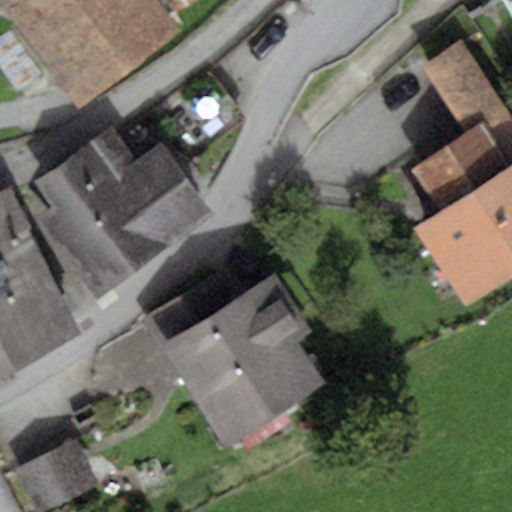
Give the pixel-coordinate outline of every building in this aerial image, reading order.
[(0,0),(0,3),(75,105),(172,34),(146,0),(0,0)] [(166,0),(173,12),(196,0),(166,0)] [(511,0),(499,0),(511,20),(511,0)] [(422,67),(465,130),(478,121),(508,166),(511,163),(511,122),(459,43),(422,67)] [(465,130),(406,169),(436,213),(412,228),(464,306),(511,273),(511,163),(508,166),(478,121),(465,130)] [(112,128),(40,180),(58,205),(39,219),(97,299),(215,213),(159,136),(132,156),(112,128)] [(7,189),(0,192),(0,340),(14,368),(81,334),(7,189)] [(225,266),(140,320),(225,452),(324,388),(293,339),(310,328),(274,272),(242,292),(225,266)] [(0,340),(0,375),(14,368),(0,340)] [(74,440),(14,469),(35,511),(39,511),(96,485),(74,440)]
